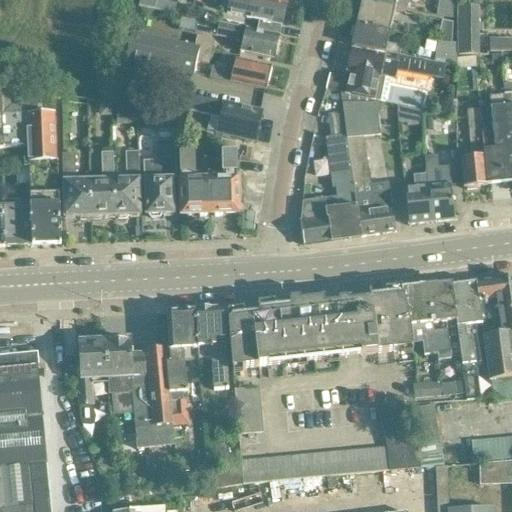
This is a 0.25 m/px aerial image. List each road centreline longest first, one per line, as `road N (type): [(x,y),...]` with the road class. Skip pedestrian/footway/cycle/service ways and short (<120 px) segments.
road 1 (residential): [(278,272),(0,288)]
road 2 (residential): [(278,272),(275,228),(288,136),(325,0)]
road 3 (residential): [(511,244),(278,272)]
